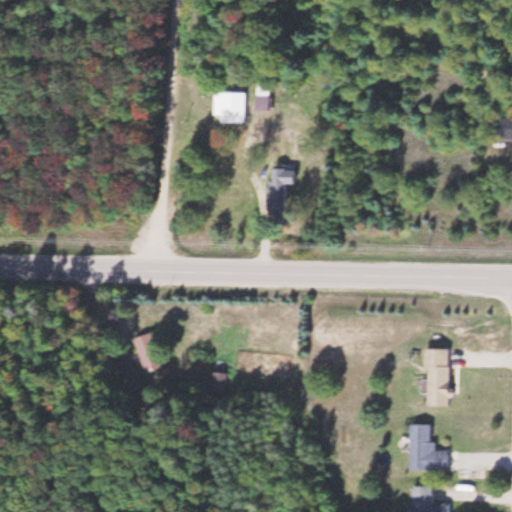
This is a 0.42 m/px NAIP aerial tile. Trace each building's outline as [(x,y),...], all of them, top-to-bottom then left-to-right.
[(273,110),(273,85),(262,85),(262,110),(273,110)] [(249,123),(249,92),(218,92),(218,115),(225,115),(225,123),(249,123)] [(276,169),(276,210),(298,210),(298,169),(276,169)] [(167,366),(154,332),(136,339),(149,374),(167,366)] [(432,348),(431,405),(456,406),(457,348),(432,348)] [(229,391),(230,373),(217,372),(215,389),(229,391)] [(414,469),(452,469),(452,451),(437,451),(437,424),(413,424),(414,469)] [(437,486),(413,486),(413,511),(452,511),(453,503),(437,503),(437,486)]
